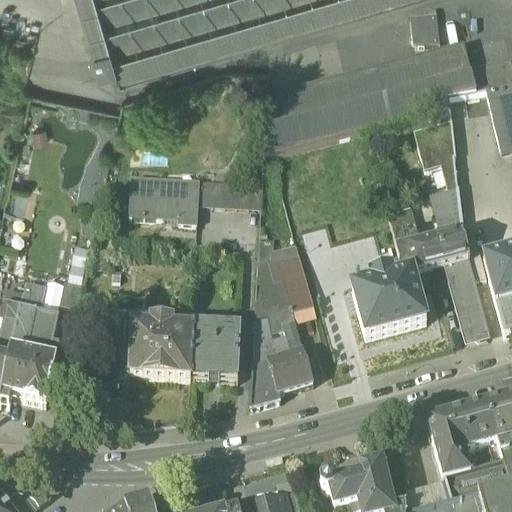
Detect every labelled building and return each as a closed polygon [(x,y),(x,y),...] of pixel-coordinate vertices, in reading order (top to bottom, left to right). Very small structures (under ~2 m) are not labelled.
[(119,85),(179,68),(192,64),(413,0),(77,0),(96,61),(111,57),(114,69),(119,85)] [(423,19),(423,20),(423,22),(410,24),(413,50),(439,52),(435,14),(430,15),(428,16),(426,18),(424,18),(423,19)] [(263,166),(448,117),(447,105),(475,100),(469,76),(463,52),(266,104),(265,113),(264,133),(263,166)] [(99,73),(114,69),(111,57),(96,61),(99,73)] [(485,97),(511,91),(511,76),(509,66),(469,76),(475,100),(485,98),(485,97)] [(511,91),(485,97),(485,98),(499,156),(511,152),(511,91)] [(253,133),(264,133),(265,113),(254,112),(253,133)] [(46,130),(32,132),(35,146),(48,144),(46,130)] [(440,173),(447,199),(456,196),(449,131),(414,140),(424,178),(440,173)] [(511,152),(499,156),(501,164),(511,161),(511,152)] [(177,232),(196,233),(197,213),(198,213),(199,195),(160,193),(160,188),(130,186),(128,225),(177,228),(177,232)] [(198,213),(223,214),(224,191),(199,189),(199,190),(199,195),(198,213)] [(261,192),(224,191),(223,214),(260,216),(261,192)] [(461,242),(456,196),(447,199),(431,203),(442,247),(461,242)] [(13,197),(11,213),(26,214),(28,198),(13,197)] [(386,222),(396,259),(419,253),(409,216),(386,222)] [(462,242),(461,242),(442,247),(435,249),(442,275),(443,275),(468,268),(463,251),(463,247),(462,242)] [(468,268),(474,290),(485,287),(474,244),(463,247),(463,251),(468,268)] [(257,274),(270,271),(271,258),(271,248),(259,249),(257,274)] [(432,278),(442,275),(435,249),(425,252),(432,278)] [(425,252),(419,253),(396,259),(401,276),(403,283),(412,281),(412,283),(432,278),(425,252)] [(70,272),(84,275),(88,256),(74,253),(70,272)] [(295,253),(271,258),(270,271),(298,265),(295,253)] [(484,271),(495,312),(511,307),(511,259),(483,267),(484,271)] [(109,261),(92,260),(91,278),(108,279),(109,261)] [(290,318),(292,323),(313,317),(299,264),(298,265),(270,271),(290,318)] [(452,290),(468,347),(488,341),(474,290),(468,268),(443,275),(447,291),(452,290)] [(266,324),(270,271),(257,274),(252,374),(265,370),(290,363),(284,344),(270,347),(269,345),(266,346),(266,342),(266,324)] [(266,324),(266,342),(270,341),(268,325),(279,322),(290,318),(270,271),(266,324)] [(84,275),(70,272),(66,290),(81,292),(84,275)] [(392,287),(403,283),(401,276),(389,280),(389,281),(390,280),(392,287)] [(364,347),(364,348),(425,331),(412,283),(412,281),(403,283),(392,287),(390,280),(389,281),(370,286),(371,292),(351,298),(364,347)] [(25,299),(22,313),(40,317),(45,295),(25,292),(24,298),(25,299)] [(59,315),(77,318),(82,295),(63,292),(59,315)] [(0,412),(0,413),(22,313),(25,299),(24,298),(8,295),(5,309),(1,327),(4,328),(0,347),(0,412)] [(511,307),(495,312),(503,343),(511,340),(511,307)] [(59,321),(40,317),(22,313),(0,413),(0,414),(11,417),(13,407),(26,410),(25,411),(38,413),(43,414),(43,413),(45,414),(49,396),(50,396),(54,381),(53,381),(61,350),(54,348),(59,321)] [(189,389),(189,388),(191,334),(192,323),(189,319),(186,316),(182,315),(179,315),(175,316),(172,318),(170,320),(168,325),(168,327),(167,330),(153,329),(153,327),(121,325),(120,350),(119,365),(116,367),(114,374),(115,380),(117,383),(117,385),(129,385),(129,387),(189,389)] [(292,323),(294,332),(315,327),(313,317),(292,323)] [(290,318),(279,322),(283,337),(284,344),(290,363),(302,359),(294,332),(292,323),(290,318)] [(268,325),(270,341),(283,337),(279,322),(268,325)] [(239,336),(191,334),(189,388),(236,390),(239,336)] [(105,384),(117,385),(117,383),(115,380),(114,374),(116,367),(119,365),(120,350),(106,349),(105,384)] [(265,370),(275,404),(278,403),(312,393),(302,359),(290,363),(265,370)] [(275,404),(265,370),(252,374),(250,418),(280,411),(278,403),(275,404)] [(73,385),(70,400),(96,406),(100,391),(73,385)] [(92,428),(96,406),(70,400),(65,423),(92,428)] [(505,452),(511,449),(511,407),(426,432),(443,494),(470,486),(463,464),(487,457),(496,454),(499,467),(511,463),(511,461),(506,459),(505,452)] [(471,473),(475,485),(502,477),(499,467),(496,454),(487,457),(490,466),(473,470),(471,473)] [(448,511),(511,511),(511,463),(499,467),(502,477),(475,485),(470,486),(443,494),(448,511)] [(390,511),(387,498),(381,475),(360,480),(362,488),(334,494),(333,491),(328,488),(323,490),(320,495),(321,500),(326,503),(329,503),(331,511),(390,511)] [(431,501),(431,502),(429,503),(427,505),(427,508),(430,511),(434,510),(434,511),(443,508),(441,498),(431,501)] [(18,499),(14,511),(36,511),(32,506),(29,501),(18,499)] [(404,511),(416,511),(418,500),(405,502),(404,511)] [(282,506),(283,511),(297,511),(294,503),(282,506)]
